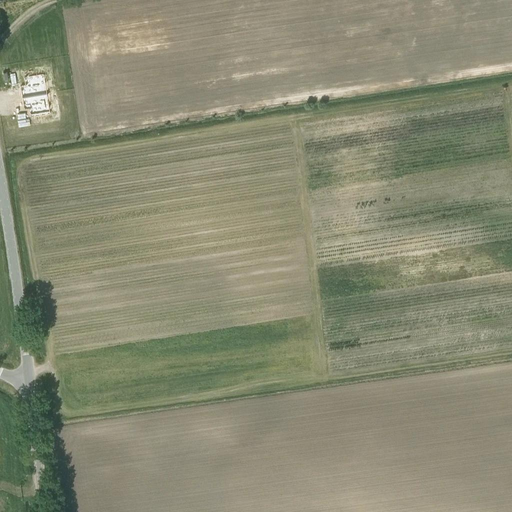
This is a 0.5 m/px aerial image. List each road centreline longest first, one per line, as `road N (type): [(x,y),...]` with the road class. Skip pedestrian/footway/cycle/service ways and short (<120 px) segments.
road 1 (unclassified): [(29,387),(0,185)]
road 2 (unclassified): [(43,511),(29,387)]
